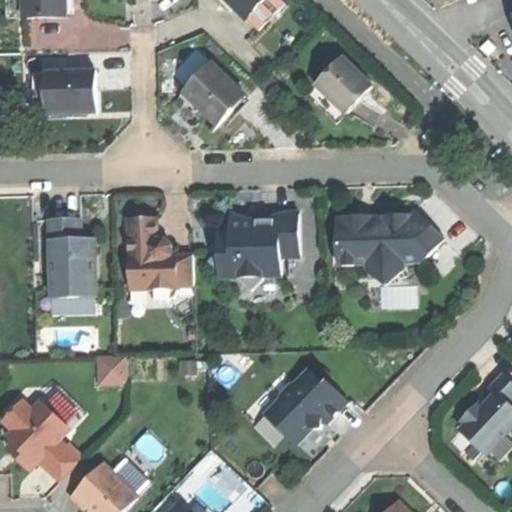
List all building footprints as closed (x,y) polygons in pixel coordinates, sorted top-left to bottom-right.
[(24,0),(25,22),(68,20),(67,0),(24,0)] [(227,0),(236,7),(248,19),(249,19),(266,0),(227,0)] [(286,0),(266,0),(249,19),(260,29),(286,0)] [(375,90),(345,62),(318,90),(348,119),(375,90)] [(216,67),(188,94),(197,103),(200,101),(207,107),(204,110),(220,127),(237,110),(234,106),(246,96),(216,67)] [(96,73),(47,74),(48,116),(78,115),(96,115),(96,73)] [(47,74),(36,74),(37,116),(48,116),(47,74)] [(234,106),(237,110),(249,99),(246,96),(234,106)] [(200,101),(197,103),(204,110),(207,107),(200,101)] [(381,220),(338,221),(340,269),(367,268),(407,267),(422,266),(446,242),(416,214),(411,219),(381,220)] [(264,222),(232,223),(233,236),(221,236),(221,253),(211,263),(229,280),(234,274),(253,293),(266,279),(283,278),(282,259),(301,259),(300,215),(291,215),(264,222)] [(142,224),(128,224),(130,297),(145,296),(157,306),(164,305),(179,288),(180,284),(193,286),(193,257),(169,257),(165,254),(165,245),(155,243),(154,224),(142,224)] [(55,227),(43,227),(46,303),(91,302),(89,247),(76,247),(75,226),(55,227)] [(407,267),(367,268),(368,291),(382,290),(407,289),(407,267)] [(91,302),(46,303),(46,321),(92,319),(91,302)] [(101,355),(102,384),(132,382),(131,354),(101,355)] [(281,401),(267,417),(298,447),(314,431),(323,430),(323,426),(328,425),(339,414),(349,403),(329,384),(325,387),(310,372),(297,386),(293,385),(281,398),(281,401)] [(468,415),(458,425),(463,429),(460,433),(484,457),(511,428),(511,412),(511,410),(511,390),(501,380),(490,392),(493,396),(480,410),(477,406),(468,415)] [(24,405),(5,425),(14,434),(8,440),(14,445),(9,451),(25,468),(31,473),(40,464),(61,485),(81,464),(60,443),(70,433),(41,406),(33,414),(24,405)] [(104,467),(71,501),(83,511),(84,511),(89,508),(92,511),(127,511),(138,501),(104,467)]
